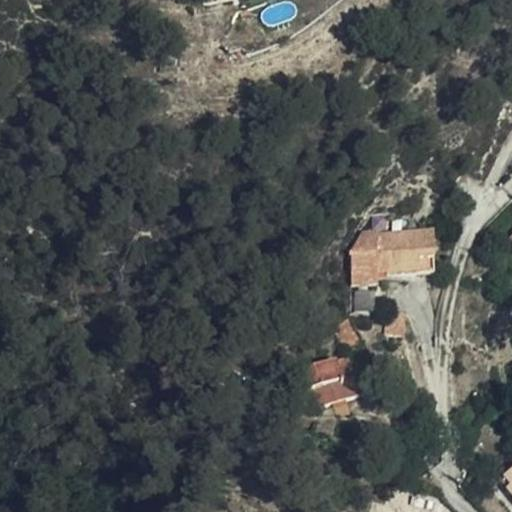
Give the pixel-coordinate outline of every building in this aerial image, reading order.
[(383,268),(431,268),(431,221),(362,219),(343,245),(342,271),(371,272),(372,261),(383,262),(383,268)] [(335,339),(349,328),(333,305),(319,316),(335,339)] [(324,372),(337,367),(331,344),(317,348),(324,372)] [(343,386),(337,367),(324,372),(317,348),(274,363),(279,381),(297,374),(301,386),(304,398),(343,386)] [(283,392),(301,386),(297,374),(279,381),(283,392)]
